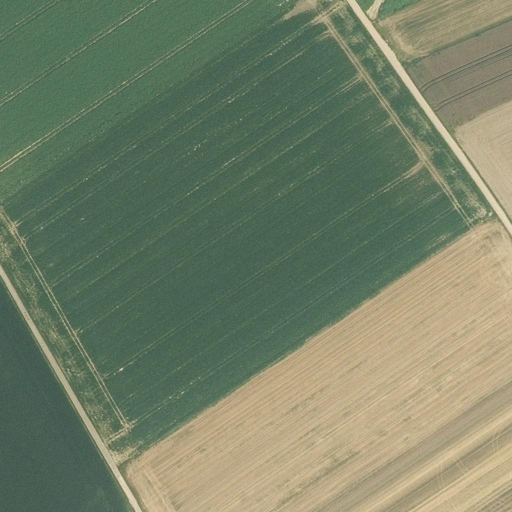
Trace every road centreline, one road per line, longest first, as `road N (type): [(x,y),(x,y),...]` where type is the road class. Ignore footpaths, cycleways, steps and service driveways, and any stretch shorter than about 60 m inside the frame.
road 1 (track): [(140,511),(0,262)]
road 2 (track): [(511,218),(357,0)]
